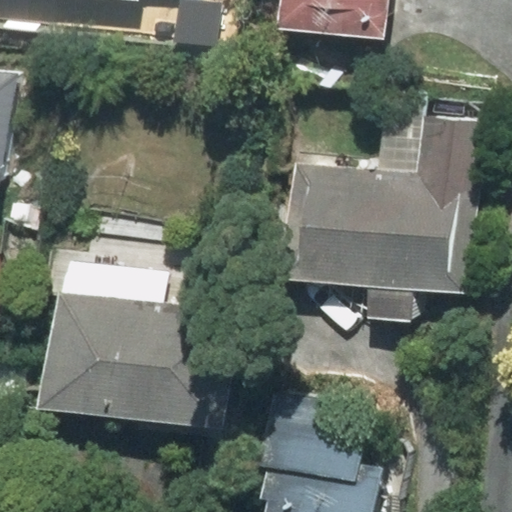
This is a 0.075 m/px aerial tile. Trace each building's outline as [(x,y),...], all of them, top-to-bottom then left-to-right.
[(424,0),(308,0),(307,11),(421,26),(424,0)] [(511,153),(511,100),(407,93),(402,160),(325,155),(317,269),(503,282),(511,153)] [(21,273),(0,270),(0,457),(21,273)] [(270,310),(93,279),(74,393),(252,421),(270,310)] [(419,511),(434,414),(301,396),(284,511),(419,511)]
